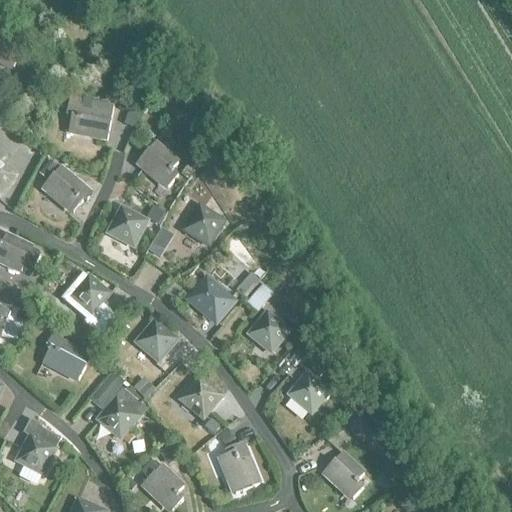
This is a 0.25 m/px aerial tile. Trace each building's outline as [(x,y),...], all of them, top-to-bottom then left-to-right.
[(0,63),(15,71),(27,47),(0,34),(0,63)] [(72,120),(68,134),(94,139),(94,142),(107,144),(113,108),(70,100),(67,119),(72,120)] [(128,113),(123,128),(133,131),(138,116),(128,113)] [(172,174),(178,166),(155,146),(138,166),(169,192),(179,180),(172,174)] [(0,199),(16,181),(0,167),(0,165),(5,160),(0,155),(0,199)] [(50,164),(39,177),(46,183),(57,170),(50,164)] [(188,165),(181,176),(189,181),(194,174),(196,171),(189,165),(188,165)] [(44,190),(74,216),(85,205),(78,198),(84,192),(61,170),(44,190)] [(154,210),(146,221),(158,229),(165,217),(154,210)] [(185,234),(211,249),(225,226),(200,211),(185,234)] [(110,236),(134,250),(147,227),(123,213),(110,236)] [(0,270),(20,280),(26,269),(33,274),(40,262),(32,257),(34,252),(6,239),(1,247),(0,247),(0,270)] [(153,246),(148,254),(160,262),(165,254),(153,246)] [(82,279),(62,302),(87,323),(84,326),(102,341),(118,321),(102,307),(110,298),(88,280),(86,282),(82,279)] [(244,283),(235,293),(244,300),(253,291),(244,283)] [(235,307),(208,284),(189,304),(217,328),(235,307)] [(255,296),(246,306),(257,315),(266,305),(255,296)] [(42,297),(34,308),(48,317),(55,306),(42,297)] [(22,329),(7,324),(10,315),(0,311),(0,338),(2,339),(3,338),(17,343),(22,329)] [(22,312),(18,323),(28,328),(33,316),(22,312)] [(251,338),(271,356),(289,335),(269,317),(251,338)] [(138,346),(159,364),(177,344),(157,325),(138,346)] [(44,365),(79,384),(92,361),(66,346),(53,338),(47,349),(51,352),(44,365)] [(299,346),(291,356),(302,364),(309,354),(299,346)] [(318,364),(312,372),(321,379),(327,371),(318,364)] [(115,374),(91,402),(102,411),(125,383),(115,374)] [(291,398),(311,416),(329,395),(308,378),(291,398)] [(145,381),(135,391),(143,398),(153,388),(145,381)] [(183,404),(205,421),(222,400),(201,383),(183,404)] [(99,423),(121,442),(140,420),(137,417),(144,410),(153,418),(125,393),(99,423)] [(361,419),(350,427),(360,442),(370,435),(372,434),(364,422),(362,419),(361,419)] [(30,423),(23,435),(32,440),(19,464),(43,477),(57,453),(56,452),(61,441),(39,430),(40,428),(30,423)] [(226,433),(218,439),(226,448),(233,442),(226,433)] [(163,436),(155,441),(161,450),(169,444),(163,436)] [(171,446),(159,455),(168,467),(179,459),(171,446)] [(222,461),(237,498),(261,488),(245,447),(228,453),(230,458),(222,461)] [(323,475),(354,501),(364,489),(357,483),(363,476),(340,455),(323,475)] [(141,491),(162,511),(175,511),(185,504),(177,497),(184,489),(163,469),(159,473),(152,466),(143,476),(149,482),(141,491)]
